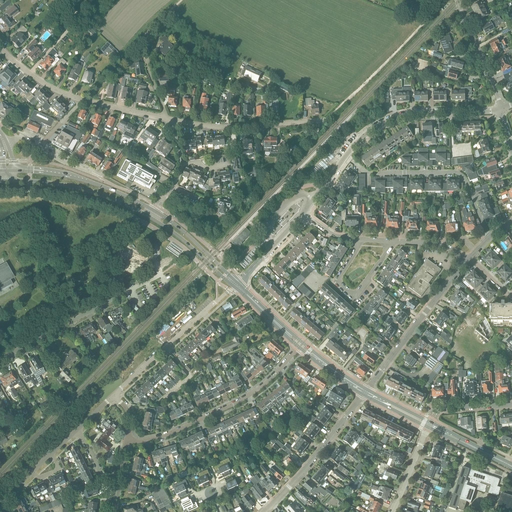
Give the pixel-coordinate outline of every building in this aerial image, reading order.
[(476,13),(485,9),(483,5),(486,4),(484,0),(479,0),(478,1),(479,3),(472,7),(473,10),(474,9),(476,13)] [(14,6),(5,13),(2,16),(4,18),(0,21),(0,29),(3,34),(13,26),(15,24),(13,21),(11,23),(9,20),(11,19),(10,18),(13,16),(13,17),(19,13),(18,12),(19,12),(14,6)] [(487,12),(485,9),(476,13),(478,17),(477,17),(478,20),(489,15),(488,12),(487,12)] [(62,17),(59,14),(52,21),(55,24),(62,17)] [(490,23),(482,27),(485,34),(494,29),(499,26),(498,25),(504,22),(500,14),(496,17),(492,19),(493,21),(490,23)] [(19,33),(17,35),(12,41),(15,44),(14,45),(14,46),(17,48),(18,47),(19,48),(25,41),(22,38),(23,36),(28,30),(23,26),(17,30),(19,33)] [(94,37),(97,34),(90,28),(87,31),(94,37)] [(163,48),(159,51),(163,54),(165,56),(173,46),(169,42),(170,40),(163,34),(159,39),(165,44),(164,45),(163,44),(161,46),(163,48)] [(440,40),(445,54),(453,51),(450,44),(452,43),(449,36),(440,40)] [(507,39),(505,40),(501,42),(499,38),(500,38),(499,37),(496,39),(496,40),(489,43),(492,49),(499,46),(503,44),(506,43),(506,42),(509,41),(507,39)] [(37,43),(34,40),(25,50),(28,53),(29,52),(30,53),(27,56),(33,61),(41,52),(36,47),(35,48),(34,47),(37,43)] [(111,45),(107,42),(100,50),(103,53),(108,48),(111,45)] [(502,52),(499,46),(492,49),(495,55),(502,52)] [(90,54),(83,61),(86,64),(92,57),(90,55),(90,54)] [(504,56),(497,60),(500,66),(510,61),(511,60),(508,54),(504,56)] [(38,66),(42,69),(51,59),(47,56),(38,66)] [(51,59),(42,69),(45,72),(51,65),(53,67),(59,61),(57,58),(56,59),(53,57),(51,59)] [(67,62),(63,59),(58,64),(60,66),(54,72),(60,77),(65,71),(67,69),(64,66),(67,62)] [(438,64),(438,65),(451,69),(452,67),(462,70),(464,64),(449,59),(447,67),(438,64)] [(134,67),(136,76),(143,75),(141,63),(136,64),(136,61),(130,62),(131,68),(134,67)] [(511,65),(510,61),(500,66),(502,69),(501,69),(503,72),(506,70),(506,71),(511,68),(511,67),(511,64),(511,65)] [(72,70),(69,78),(75,80),(77,75),(78,75),(81,67),(75,65),(73,70),(72,70)] [(451,69),(438,65),(437,65),(436,68),(441,70),(444,71),(443,76),(448,78),(456,80),(458,74),(455,73),(456,71),(451,69)] [(248,78),(257,82),(258,80),(260,75),(261,73),(259,72),(254,70),(246,66),(242,75),(248,78)] [(0,78),(3,81),(11,72),(6,68),(2,73),(0,70),(0,78)] [(93,72),(86,70),(83,82),(92,84),(93,81),(91,80),(93,72)] [(16,77),(11,72),(3,81),(8,85),(7,86),(9,88),(14,83),(12,81),(16,77)] [(168,82),(168,72),(159,72),(159,82),(168,82)] [(209,85),(219,88),(220,82),(211,79),(209,85)] [(17,82),(13,87),(17,91),(19,89),(21,92),(28,84),(24,80),(20,85),(17,82)] [(120,86),(120,84),(116,83),(116,86),(110,85),(107,97),(114,98),(116,91),(119,91),(120,86)] [(28,84),(21,92),(26,96),(22,101),(24,103),(27,100),(32,95),(29,93),(33,89),(28,84)] [(141,88),(140,92),(140,91),(137,103),(145,105),(147,93),(144,92),(145,89),(146,89),(146,86),(139,84),(139,88),(141,88)] [(131,90),(123,88),(120,99),(122,100),(123,101),(123,100),(129,101),(131,90)] [(440,93),(440,101),(446,101),(446,95),(449,95),(449,88),(445,89),(444,89),(443,90),(443,92),(440,93)] [(452,101),(458,101),(458,92),(452,92),(452,88),(449,88),(449,95),(452,95),(452,101)] [(458,92),(458,101),(465,101),(464,94),(467,94),(467,96),(471,96),(471,88),(464,88),(464,89),(461,89),(461,92),(458,92)] [(422,102),(428,102),(427,96),(430,96),(430,89),(427,89),(427,90),(424,91),(424,93),(421,93),(421,102),(422,102)] [(433,102),(440,101),(440,93),(433,93),(433,89),(430,89),(430,96),(433,96),(433,102)] [(32,95),(27,100),(29,102),(34,97),(38,101),(45,94),(41,90),(34,97),(32,95)] [(227,105),(230,105),(232,90),(230,90),(229,94),(228,94),(226,102),(220,101),(218,108),(219,108),(218,115),(225,116),(227,106),(227,105)] [(403,94),(402,94),(402,90),(392,90),(392,100),(396,100),(396,103),(403,103),(403,94)] [(403,94),(403,103),(409,102),(409,97),(412,96),(412,90),(409,90),(405,90),(405,94),(403,94)] [(421,102),(421,93),(415,93),(414,90),(412,90),(412,96),(415,96),(415,102),(421,102)] [(169,97),(168,106),(176,107),(177,98),(174,98),(175,93),(170,92),(170,97),(169,97)] [(45,94),(38,101),(43,106),(41,107),(44,109),(48,104),(46,102),(50,98),(45,94)] [(201,99),(202,99),(200,110),(207,111),(208,100),(206,100),(206,95),(205,94),(202,94),(202,97),(201,99)] [(312,106),(312,115),(319,115),(318,106),(315,106),(314,101),(311,101),(311,99),(307,99),(308,107),(312,106)] [(51,107),(55,111),(62,104),(58,100),(51,107)] [(0,116),(1,117),(8,104),(5,102),(3,105),(0,102),(0,116)] [(251,116),(250,109),(254,109),(253,102),(248,102),(248,105),(244,105),(244,107),(244,116),(251,116)] [(8,104),(1,117),(4,119),(4,118),(6,119),(9,115),(13,118),(18,113),(12,110),(13,107),(8,104)] [(58,117),(58,118),(56,121),(58,122),(60,119),(65,115),(62,113),(67,108),(62,104),(55,111),(59,115),(58,117)] [(235,107),(232,107),(232,111),(233,111),(233,116),(239,116),(240,108),(241,108),(241,105),(235,104),(235,107)] [(261,108),(261,106),(256,106),(257,116),(265,116),(264,108),(261,108)] [(26,108),(23,114),(29,117),(32,111),(26,108)] [(78,119),(77,121),(76,122),(79,124),(80,123),(81,119),(82,120),(84,116),(86,117),(87,114),(86,113),(81,110),(77,119),(78,119)] [(29,122),(27,129),(37,133),(40,127),(41,123),(50,128),(54,120),(34,111),(29,122)] [(98,126),(97,126),(101,117),(95,115),(93,120),(92,119),(91,123),(94,124),(93,127),(97,129),(98,126)] [(99,132),(97,137),(100,139),(104,129),(110,131),(112,128),(115,120),(109,118),(108,121),(107,121),(106,124),(104,122),(99,132)] [(122,132),(123,130),(126,124),(121,121),(118,127),(117,130),(122,132)] [(69,122),(67,126),(75,129),(74,130),(76,130),(82,133),(84,130),(80,128),(80,127),(69,122)] [(458,136),(462,136),(461,123),(454,124),(455,126),(453,126),(453,131),(455,131),(455,132),(458,132),(458,133),(458,136)] [(129,133),(132,126),(126,124),(123,130),(124,130),(123,132),(122,134),(124,135),(125,133),(126,131),(129,133)] [(432,135),(432,124),(423,125),(423,131),(425,131),(425,134),(428,134),(428,139),(425,139),(426,142),(431,142),(431,145),(436,145),(435,138),(432,139),(432,135)] [(446,124),(439,124),(439,131),(436,131),(436,137),(440,137),(440,134),(447,134),(446,124)] [(53,143),(55,144),(55,145),(56,145),(60,147),(61,147),(66,150),(71,153),(72,153),(71,153),(72,151),(73,151),(78,141),(82,133),(76,130),(74,130),(68,127),(69,127),(67,130),(64,128),(62,132),(61,132),(60,134),(59,133),(58,135),(57,135),(55,139),(53,143)] [(147,138),(152,132),(147,128),(143,135),(147,138)] [(97,137),(99,132),(97,131),(94,129),(91,135),(97,137)] [(400,144),(409,138),(408,137),(411,135),(407,129),(403,131),(403,130),(395,135),(396,136),(388,142),(387,141),(380,146),(380,147),(373,152),(372,151),(365,156),(365,157),(361,160),(365,166),(368,164),(369,165),(378,159),(377,158),(384,154),(385,155),(393,149),(393,148),(399,143),(400,144)] [(113,130),(108,142),(111,144),(112,142),(113,142),(115,137),(114,137),(116,132),(113,130)] [(152,132),(147,138),(145,142),(147,143),(148,141),(151,143),(152,142),(154,139),(157,135),(157,134),(155,132),(154,133),(153,132),(152,132)] [(87,135),(86,135),(81,142),(84,144),(90,136),(87,135)] [(212,138),(212,136),(206,136),(203,137),(205,146),(208,146),(213,145),(212,138)] [(219,146),(228,145),(227,138),(224,139),(223,136),(218,137),(219,146)] [(205,146),(203,137),(200,137),(194,138),(195,140),(196,148),(202,147),(202,146),(205,146)] [(489,146),(487,142),(489,142),(487,138),(484,139),(484,140),(477,143),(477,144),(479,143),(480,149),(489,146)] [(271,139),(271,151),(280,151),(281,150),(285,149),(285,148),(282,144),(278,146),(276,146),(276,139),(271,139)] [(243,143),(238,143),(238,149),(243,149),(243,150),(243,154),(252,154),(252,150),(252,142),(251,141),(250,141),(249,141),(248,140),(246,140),(245,141),(243,141),(243,143)] [(155,151),(164,157),(166,157),(172,148),(162,141),(155,151)] [(128,150),(130,152),(136,144),(133,142),(128,150)] [(290,155),(299,149),(298,149),(296,145),(287,151),(290,155)] [(480,149),(478,150),(480,157),(483,156),(483,155),(491,152),(489,146),(480,149)] [(81,158),(86,151),(81,147),(78,151),(79,151),(76,155),(79,156),(79,157),(80,158),(81,158)] [(436,154),(432,155),(432,167),(437,167),(437,162),(441,161),(441,148),(436,148),(436,154)] [(441,148),(441,161),(445,161),(445,166),(450,166),(450,154),(446,154),(446,148),(441,148)] [(418,155),(414,155),(414,167),(419,167),(419,162),(423,162),(423,149),(418,149),(418,155)] [(428,149),(423,149),(423,162),(428,162),(428,167),(432,167),(432,155),(428,155),(428,149)] [(152,150),(143,163),(145,164),(156,172),(158,169),(149,163),(149,161),(155,151),(152,150)] [(92,163),(97,156),(99,153),(96,151),(94,154),(92,152),(87,159),(87,160),(88,161),(89,162),(90,161),(92,163)] [(97,156),(92,163),(94,164),(95,166),(96,166),(97,166),(98,166),(102,160),(104,161),(110,153),(107,152),(102,159),(97,156)] [(105,166),(103,169),(104,170),(105,171),(105,172),(107,173),(108,172),(108,173),(112,166),(114,167),(116,164),(117,165),(124,155),(120,153),(114,162),(109,159),(106,162),(107,163),(105,166)] [(414,167),(414,155),(409,155),(408,153),(400,158),(402,162),(402,165),(407,165),(407,166),(410,166),(410,167),(414,167)] [(241,170),(239,159),(240,159),(240,156),(236,156),(236,159),(232,160),(234,171),(236,170),(236,173),(233,174),(234,183),(239,182),(237,175),(238,175),(238,172),(240,172),(241,172),(241,170)] [(482,172),(496,168),(495,165),(497,164),(496,163),(495,161),(496,161),(495,159),(495,158),(490,160),(489,159),(486,161),(487,161),(485,162),(486,166),(481,169),(482,172)] [(164,159),(158,168),(168,175),(175,165),(166,159),(164,159)] [(153,182),(156,177),(151,175),(151,174),(129,162),(129,163),(125,161),(117,176),(127,182),(127,181),(132,183),(133,181),(145,187),(150,189),(152,185),(153,185),(155,183),(153,182)] [(470,164),(461,165),(464,172),(466,171),(470,182),(478,178),(474,167),(471,168),(470,164)] [(189,177),(192,171),(186,168),(182,177),(188,179),(189,177)] [(193,168),(192,171),(189,177),(194,179),(198,171),(193,168)] [(497,171),(496,168),(482,172),(484,176),(490,175),(491,179),(501,176),(500,175),(500,173),(499,173),(499,172),(499,170),(497,171)] [(199,182),(202,175),(203,173),(198,171),(194,179),(193,182),(198,184),(199,182)] [(234,183),(233,176),(230,177),(229,171),(224,172),(225,182),(231,181),(231,184),(234,183)] [(347,172),(343,177),(352,183),(358,176),(352,171),(350,174),(347,172)] [(199,182),(198,184),(204,186),(205,184),(209,186),(210,179),(202,175),(199,182)] [(343,177),(340,182),(347,187),(351,183),(352,183),(343,177)] [(402,182),(398,182),(398,194),(403,194),(403,188),(407,188),(407,192),(407,185),(407,177),(402,177),(402,182)] [(210,179),(209,186),(214,186),(214,188),(220,187),(220,182),(219,182),(218,178),(213,179),(210,179)] [(380,193),(380,182),(376,182),(376,178),(371,178),(371,189),(375,189),(375,193),(380,193)] [(385,182),(380,182),(380,193),(385,194),(385,188),(389,188),(389,178),(385,178),(385,182)] [(393,178),(389,178),(389,188),(393,188),(393,194),(398,194),(398,182),(394,182),(393,178)] [(501,180),(494,183),(495,186),(498,192),(505,189),(505,188),(506,187),(505,183),(503,184),(503,183),(502,183),(501,180)] [(417,191),(416,181),(410,181),(410,185),(407,185),(407,192),(411,192),(411,191),(417,191)] [(426,192),(426,185),(423,185),(423,181),(416,181),(417,191),(422,190),(422,192),(426,192)] [(435,192),(435,181),(429,181),(429,185),(426,185),(426,192),(435,192)] [(441,181),(435,181),(435,192),(444,192),(444,185),(441,185),(441,181)] [(453,192),(453,181),(447,181),(447,185),(444,185),(444,192),(453,192)] [(460,181),(453,181),(453,192),(463,191),(463,184),(460,184),(460,181)] [(347,187),(340,182),(336,187),(339,189),(337,192),(343,196),(345,193),(344,192),(347,187)] [(336,192),(330,201),(328,200),(324,205),(333,212),(335,210),(335,209),(335,208),(333,207),(335,205),(335,204),(336,202),(334,201),(337,198),(342,202),(342,198),(336,192)] [(481,195),(481,198),(480,198),(482,201),(478,202),(480,208),(489,205),(487,199),(488,199),(487,195),(486,193),(485,194),(481,195)] [(219,206),(219,207),(220,207),(221,207),(222,207),(223,206),(225,207),(225,208),(228,209),(230,209),(231,201),(220,199),(219,206)] [(451,201),(442,202),(442,203),(443,217),(446,217),(446,210),(451,209),(451,203),(451,201)] [(333,212),(324,205),(319,212),(322,213),(321,213),(322,214),(321,216),(327,221),(333,212)] [(489,205),(480,208),(483,214),(491,210),(489,205)] [(220,207),(219,207),(221,207),(219,214),(220,214),(222,215),(223,214),(227,215),(228,209),(225,208),(225,207),(223,206),(222,207),(221,207),(220,207)] [(491,210),(483,214),(486,224),(492,222),(490,217),(500,214),(497,208),(491,210)] [(341,218),(341,219),(345,220),(345,227),(352,227),(352,216),(352,217),(346,216),(346,210),(341,210),(341,213),(341,218)] [(419,231),(419,227),(422,225),(420,223),(420,221),(419,221),(418,220),(418,217),(418,215),(417,215),(417,212),(417,211),(417,210),(414,210),(414,211),(414,210),(414,212),(414,214),(414,217),(413,218),(413,222),(413,230),(414,230),(415,232),(417,232),(418,231),(419,231)] [(467,216),(467,214),(466,210),(463,211),(466,223),(464,224),(466,232),(471,230),(468,216),(467,216)] [(468,216),(471,230),(477,228),(475,221),(473,221),(470,213),(467,214),(467,216),(468,216)] [(407,217),(404,217),(403,217),(403,221),(407,222),(406,230),(407,230),(408,231),(410,231),(411,230),(413,230),(413,222),(413,218),(407,217)] [(233,242),(239,247),(240,246),(243,244),(241,242),(250,233),(246,230),(237,240),(236,238),(233,242)] [(305,238),(311,243),(315,239),(309,233),(305,238)] [(305,238),(300,242),(306,248),(311,243),(305,238)] [(300,242),(296,247),(302,253),(306,248),(300,242)] [(339,248),(336,246),(333,244),(331,247),(344,255),(347,250),(340,245),(339,248)] [(296,247),(291,252),(297,257),(299,255),(301,258),(303,256),(304,255),(302,253),(296,247)] [(334,250),(331,254),(328,251),(327,253),(327,254),(330,256),(331,254),(333,256),(341,260),(344,255),(331,247),(330,248),(334,250)] [(400,249),(396,255),(402,260),(408,252),(405,249),(403,252),(400,249)] [(494,250),(492,252),(490,250),(486,254),(488,256),(484,260),(486,262),(486,263),(486,264),(487,265),(487,266),(497,256),(499,254),(494,250)] [(297,257),(291,252),(287,256),(292,262),(297,257)] [(405,262),(402,260),(396,255),(392,260),(398,265),(401,267),(404,263),(407,265),(409,263),(406,260),(405,262)] [(287,256),(282,261),(288,267),(292,262),(287,256)] [(341,260),(333,256),(330,261),(337,266),(341,260)] [(497,256),(487,266),(488,266),(489,267),(490,267),(491,267),(493,269),(497,265),(499,267),(503,262),(497,256)] [(392,260),(388,265),(395,270),(397,267),(400,269),(400,268),(403,271),(405,268),(402,266),(401,267),(398,265),(392,260)] [(416,277),(409,287),(421,297),(428,287),(427,286),(432,279),(433,279),(437,273),(438,274),(441,270),(427,260),(424,264),(415,276),(416,277)] [(288,267),(282,261),(277,266),(283,272),(288,267)] [(337,266),(330,261),(326,267),(334,271),(337,266)] [(503,262),(499,267),(501,269),(497,273),(499,275),(499,276),(499,277),(500,277),(500,278),(510,269),(509,269),(508,270),(504,266),(505,265),(503,262)] [(394,276),(395,274),(396,274),(396,273),(400,276),(401,273),(398,271),(397,272),(395,270),(388,265),(384,271),(391,276),(393,277),(394,276)] [(283,272),(277,266),(273,270),(279,276),(283,272)] [(334,271),(326,267),(323,273),(330,277),(334,271)] [(0,291),(12,284),(10,281),(3,268),(0,269),(0,291)] [(511,271),(510,269),(500,278),(501,278),(501,279),(502,279),(503,279),(504,279),(506,282),(510,277),(511,279),(511,271)] [(384,271),(380,276),(387,281),(391,276),(384,271)] [(470,285),(479,276),(479,275),(479,276),(478,275),(477,275),(477,274),(476,274),(473,272),(469,276),(467,274),(462,280),(464,282),(465,281),(470,285)] [(303,281),(299,276),(292,283),(297,288),(303,281)] [(387,281),(380,276),(376,281),(385,288),(388,284),(392,286),(394,284),(390,281),(389,282),(387,281)] [(479,276),(470,285),(476,291),(480,287),(478,285),(482,281),(480,279),(480,278),(480,277),(479,276)] [(263,287),(269,281),(264,277),(259,283),(263,287)] [(268,292),(274,286),(269,281),(263,287),(268,292)] [(325,295),(330,288),(326,284),(320,290),(325,295)] [(482,289),(480,287),(476,291),(482,298),(492,288),(491,288),(490,287),(489,287),(488,287),(486,285),(482,289)] [(273,297),(279,291),(274,286),(268,292),(273,297)] [(335,293),(330,288),(325,295),(330,299),(335,293)] [(492,288),(482,298),(489,304),(493,300),(491,298),(495,293),(493,291),(493,290),(492,289),(492,288)] [(282,306),(288,300),(285,297),(287,295),(286,294),(289,291),(287,289),(284,292),(285,293),(283,295),(277,301),(282,306)] [(381,290),(377,294),(383,300),(387,295),(381,290)] [(454,295),(460,300),(463,301),(467,296),(464,294),(459,290),(454,295)] [(279,291),(273,297),(277,301),(283,295),(279,291)] [(288,297),(290,298),(291,299),(293,296),(294,296),(295,297),(299,292),(297,291),(293,295),(291,293),(288,297)] [(340,297),(335,293),(330,299),(328,301),(329,302),(331,304),(329,308),(331,310),(334,306),(332,305),(334,303),(340,297)] [(377,294),(372,299),(379,305),(381,302),(382,303),(383,304),(384,304),(387,306),(389,304),(386,301),(385,302),(383,300),(377,294)] [(460,300),(454,295),(450,300),(456,305),(460,300)] [(470,306),(473,308),(478,302),(475,299),(471,296),(469,298),(473,302),(470,306)] [(345,301),(340,297),(334,303),(339,308),(345,301)] [(288,300),(282,306),(287,310),(293,304),(290,302),(292,300),(291,299),(290,298),(288,300)] [(379,305),(372,299),(368,304),(374,310),(379,305)] [(237,306),(233,301),(223,307),(226,312),(237,306)] [(345,301),(339,308),(344,312),(350,306),(345,301)] [(414,301),(413,303),(410,301),(406,305),(413,310),(418,304),(414,301)] [(500,305),(491,305),(491,327),(511,326),(511,304),(505,305),(505,308),(504,308),(504,303),(501,303),(501,308),(500,308),(500,305)] [(368,304),(363,309),(370,315),(374,310),(368,304)] [(350,306),(344,312),(349,316),(355,310),(350,306)] [(113,318),(114,319),(112,321),(115,325),(121,333),(125,329),(119,321),(121,321),(118,315),(123,312),(121,307),(110,313),(113,318)] [(236,318),(237,320),(241,318),(240,316),(246,313),(243,307),(237,311),(235,312),(235,311),(231,313),(232,315),(234,314),(236,318)] [(294,319),(299,313),(294,308),(289,315),(294,319)] [(368,321),(370,319),(371,318),(374,321),(376,319),(373,316),(372,317),(370,315),(363,309),(359,314),(365,320),(366,321),(367,322),(368,321)] [(408,316),(401,311),(397,316),(404,321),(408,316)] [(441,312),(437,317),(444,322),(446,319),(446,320),(449,317),(446,315),(446,316),(441,312)] [(304,317),(299,313),(294,319),(299,324),(304,317)] [(397,316),(395,319),(393,317),(391,319),(387,315),(385,318),(391,324),(394,320),(401,326),(404,321),(397,316)] [(253,321),(249,316),(242,321),(243,321),(239,324),(241,327),(238,330),(239,332),(247,327),(246,326),(253,321)] [(309,322),(304,317),(299,324),(304,328),(309,322)] [(444,322),(437,317),(433,322),(441,328),(443,326),(442,325),(444,322)] [(98,321),(101,326),(104,331),(106,330),(108,333),(115,328),(113,325),(110,326),(107,322),(106,322),(103,318),(101,319),(100,319),(98,320),(98,321)] [(391,324),(385,318),(382,321),(389,326),(385,331),(393,337),(396,332),(393,330),(395,328),(391,324)] [(309,322),(304,328),(309,332),(314,326),(309,322)] [(96,332),(96,331),(95,329),(92,325),(91,325),(91,324),(88,326),(86,328),(93,340),(93,341),(96,339),(94,336),(94,337),(92,334),(96,332)] [(206,330),(211,335),(215,331),(210,326),(206,330)] [(314,326),(309,332),(314,337),(319,330),(314,326)] [(336,333),(341,328),(338,326),(331,334),(327,339),(330,341),(326,346),(330,350),(336,344),(337,342),(339,340),(337,338),(339,335),(336,333)] [(221,327),(218,329),(224,335),(227,333),(221,327)] [(81,330),(80,331),(81,334),(80,335),(82,339),(88,336),(91,342),(93,340),(86,328),(84,329),(83,328),(81,330)] [(439,336),(437,335),(429,329),(424,334),(428,337),(426,339),(433,344),(437,338),(439,336)] [(206,330),(201,334),(206,339),(211,335),(206,330)] [(319,330),(314,337),(319,341),(325,335),(319,330)] [(349,337),(350,336),(352,334),(347,330),(343,335),(346,337),(341,343),(343,344),(349,337)] [(449,339),(451,337),(451,336),(444,330),(442,333),(449,339)] [(385,331),(383,334),(381,334),(380,334),(377,337),(383,341),(385,338),(389,341),(393,337),(385,331)] [(441,334),(442,334),(440,337),(443,339),(443,340),(451,346),(452,342),(449,339),(442,333),(441,334)] [(109,344),(113,341),(108,334),(104,336),(109,344)] [(201,334),(197,338),(202,344),(206,339),(201,334)] [(234,342),(221,347),(224,353),(241,346),(238,340),(239,340),(238,335),(232,338),(234,342)] [(510,347),(511,344),(511,336),(509,339),(507,337),(502,342),(506,346),(507,345),(510,347)] [(201,344),(202,344),(197,338),(192,342),(197,348),(199,346),(202,348),(204,347),(201,344)] [(416,345),(423,350),(425,347),(427,349),(429,347),(434,351),(435,348),(428,343),(427,345),(420,340),(416,345)] [(278,346),(274,341),(272,344),(270,342),(265,347),(268,349),(269,347),(273,351),(278,346)] [(192,342),(188,346),(193,352),(197,348),(192,342)] [(378,351),(380,352),(382,353),(382,352),(386,347),(382,344),(380,343),(377,346),(373,343),(372,345),(371,346),(367,343),(365,346),(370,350),(373,352),(374,352),(376,354),(378,351)] [(336,344),(330,350),(335,354),(340,348),(336,344)] [(423,350),(416,345),(412,350),(419,355),(423,350)] [(188,346),(183,351),(188,356),(193,352),(188,346)] [(269,356),(267,355),(265,357),(270,361),(274,356),(276,358),(283,350),(278,346),(273,351),(271,354),(269,356)] [(373,352),(370,350),(365,346),(362,350),(367,353),(370,355),(373,352)] [(433,371),(437,374),(438,374),(445,362),(448,353),(438,347),(431,357),(431,356),(425,363),(424,365),(433,371)] [(340,348),(335,354),(339,358),(346,350),(343,348),(342,349),(340,348)] [(62,371),(77,356),(71,350),(68,353),(66,351),(64,354),(66,355),(58,363),(60,366),(59,367),(62,371)] [(346,350),(339,358),(344,362),(350,355),(347,354),(349,352),(346,350)] [(188,356),(183,351),(178,355),(180,357),(178,359),(180,361),(182,359),(184,361),(185,359),(187,361),(188,360),(190,359),(188,356)] [(370,355),(367,353),(362,358),(365,361),(366,360),(372,365),(376,359),(370,355)] [(259,358),(257,358),(255,355),(253,356),(255,359),(264,370),(269,366),(267,363),(269,361),(270,361),(265,357),(264,357),(260,360),(259,358)] [(414,365),(417,361),(409,355),(404,362),(406,363),(405,364),(408,366),(409,367),(411,368),(414,365)] [(34,360),(30,362),(33,367),(36,372),(33,374),(35,377),(38,375),(41,373),(40,370),(43,368),(41,365),(40,365),(38,362),(39,361),(37,357),(33,359),(34,360)] [(264,370),(255,359),(253,361),(256,364),(253,366),(254,368),(259,374),(264,370)] [(172,361),(167,365),(172,371),(177,366),(172,361)] [(305,368),(300,364),(296,370),(301,374),(305,368)] [(19,370),(18,371),(20,374),(21,374),(24,379),(23,379),(26,384),(31,381),(34,386),(39,383),(37,380),(36,380),(35,377),(33,374),(32,372),(29,374),(24,365),(18,369),(19,370)] [(172,371),(167,365),(162,369),(168,375),(172,371)] [(503,365),(495,366),(496,380),(496,381),(501,380),(501,386),(499,386),(499,394),(505,393),(504,378),(503,365)] [(247,366),(245,367),(255,378),(259,374),(254,368),(252,370),(250,368),(249,369),(247,366)] [(365,368),(362,366),(357,372),(363,377),(367,372),(364,369),(365,368)] [(255,378),(245,367),(243,369),(248,374),(245,376),(250,382),(255,378)] [(308,376),(311,372),(305,368),(301,374),(299,377),(301,378),(303,375),(306,378),(303,381),(307,383),(310,378),(308,376)] [(168,375),(162,369),(158,373),(163,379),(168,375)] [(64,370),(60,374),(69,383),(73,378),(64,370)] [(9,374),(6,376),(13,387),(15,385),(18,384),(20,387),(23,386),(19,379),(16,380),(16,379),(13,375),(14,374),(13,373),(12,373),(12,372),(11,373),(11,372),(8,374),(9,374)] [(158,373),(153,378),(158,384),(163,379),(158,373)] [(232,379),(230,373),(227,374),(229,378),(229,377),(231,380),(230,381),(231,383),(228,385),(231,391),(237,389),(232,379)] [(474,396),(478,395),(478,391),(478,385),(481,385),(481,375),(476,375),(476,381),(477,381),(477,383),(469,384),(467,384),(465,384),(465,396),(469,396),(470,396),(470,397),(474,396)] [(1,378),(1,379),(4,384),(3,384),(4,386),(5,385),(6,387),(9,385),(11,389),(10,389),(11,391),(15,398),(18,396),(13,387),(6,376),(4,377),(4,376),(1,378)] [(238,376),(232,379),(237,389),(243,386),(238,376)] [(318,386),(322,379),(317,376),(313,383),(318,386)] [(392,388),(395,381),(389,377),(385,385),(392,388)] [(458,381),(456,381),(456,380),(452,380),(452,381),(451,381),(451,390),(452,394),(452,396),(453,396),(453,397),(456,397),(457,396),(457,390),(460,390),(460,383),(461,383),(462,377),(458,377),(458,379),(458,381)] [(153,378),(149,382),(154,388),(158,384),(153,378)] [(328,383),(322,379),(318,386),(320,387),(319,389),(324,392),(327,386),(326,386),(328,383)] [(221,384),(223,387),(226,394),(231,391),(228,385),(225,386),(224,383),(223,383),(222,380),(220,381),(221,384)] [(395,381),(392,388),(398,391),(401,384),(395,381)] [(154,388),(149,382),(144,386),(150,392),(154,388)] [(487,382),(481,382),(482,385),(482,388),(484,388),(484,393),(485,393),(485,394),(487,394),(487,393),(490,393),(490,388),(490,383),(489,383),(489,382),(487,382)] [(287,383),(281,387),(290,397),(289,395),(293,391),(287,383)] [(401,384),(398,391),(404,394),(407,387),(401,384)] [(214,392),(212,389),(211,385),(207,387),(208,391),(210,390),(212,392),(215,399),(220,397),(217,390),(214,392)] [(144,386),(140,390),(145,396),(150,392),(144,386)] [(209,402),(206,395),(205,392),(201,394),(200,391),(197,387),(196,388),(197,391),(204,404),(209,402)] [(226,394),(223,387),(217,390),(220,397),(226,394)] [(290,397),(281,387),(277,391),(285,401),(288,398),(288,399),(290,397)] [(413,390),(407,387),(404,394),(409,397),(413,390)] [(198,407),(204,404),(197,391),(196,388),(194,389),(195,392),(197,396),(194,398),(195,400),(198,407)] [(339,394),(341,391),(337,388),(336,389),(335,388),(329,398),(327,401),(324,399),(322,403),(325,405),(326,403),(332,406),(334,404),(335,402),(340,394),(339,394)] [(147,398),(145,396),(140,390),(135,394),(140,400),(140,403),(147,404),(147,398)] [(302,397),(300,394),(296,390),(294,392),(297,396),(300,399),(302,397)] [(419,393),(413,390),(409,397),(415,400),(419,393)] [(277,391),(272,395),(280,405),(282,404),(282,403),(285,401),(277,391)] [(334,404),(332,406),(333,406),(334,404),(335,403),(340,405),(345,397),(344,396),(345,393),(341,391),(339,394),(340,394),(335,402),(334,404)] [(215,399),(212,392),(206,395),(209,402),(215,399)] [(425,396),(419,393),(415,400),(422,403),(425,396)] [(280,405),(272,395),(267,398),(272,404),(275,402),(276,404),(276,403),(279,407),(280,405)] [(267,398),(262,402),(269,410),(273,407),(272,404),(267,398)] [(183,401),(186,407),(189,413),(195,411),(193,407),(194,407),(193,403),(192,404),(188,406),(184,399),(183,400),(183,401)] [(184,408),(180,409),(183,416),(189,413),(183,401),(181,401),(184,408)] [(258,406),(262,412),(264,414),(267,412),(269,414),(271,413),(269,410),(262,402),(258,406)] [(180,409),(177,411),(176,408),(175,408),(173,403),(171,404),(172,406),(177,419),(183,416),(180,409)] [(171,410),(173,413),(169,415),(172,421),(177,419),(172,406),(170,407),(171,410)] [(292,409),(299,416),(301,414),(295,407),(292,409)] [(255,420),(254,419),(253,417),(255,416),(259,415),(255,408),(252,410),(253,410),(247,413),(253,425),(254,427),(256,426),(253,421),(255,420)] [(324,409),(320,415),(328,421),(332,416),(329,413),(328,412),(324,409)] [(367,422),(371,414),(365,411),(361,419),(367,422)] [(150,414),(147,413),(145,420),(161,424),(159,423),(159,421),(156,420),(153,419),(155,413),(151,412),(150,414)] [(253,425),(247,413),(241,415),(244,422),(248,421),(248,422),(249,423),(249,422),(251,426),(253,425)] [(371,414),(367,422),(373,425),(377,417),(371,414)] [(241,415),(236,418),(239,425),(244,422),(241,415)] [(320,415),(316,419),(320,422),(319,423),(321,424),(321,423),(324,426),(328,421),(320,415)] [(509,425),(508,415),(504,415),(504,416),(500,416),(501,425),(509,425)] [(377,417),(373,425),(379,428),(383,420),(377,417)] [(487,429),(486,425),(486,417),(477,418),(478,429),(487,429)] [(240,427),(239,425),(236,418),(230,421),(233,427),(234,429),(238,428),(239,431),(242,430),(240,427)] [(470,418),(464,419),(465,422),(462,422),(462,427),(471,426),(470,418)] [(107,419),(105,422),(104,422),(103,422),(102,423),(102,424),(103,425),(102,425),(107,429),(103,434),(108,437),(112,433),(117,427),(107,419)] [(146,430),(150,431),(152,432),(152,430),(152,428),(151,428),(152,424),(155,425),(154,426),(154,427),(156,427),(156,430),(159,430),(160,427),(161,424),(145,420),(143,427),(145,427),(145,429),(146,430)] [(383,420),(379,428),(385,431),(389,423),(383,420)] [(233,427),(230,421),(225,423),(228,430),(230,435),(232,434),(231,431),(232,431),(230,428),(233,427)] [(225,423),(219,426),(222,432),(224,436),(227,434),(228,437),(230,435),(228,430),(225,423)] [(395,426),(389,423),(385,431),(391,434),(395,426)] [(312,424),(308,429),(316,436),(320,430),(317,428),(318,427),(316,426),(316,427),(312,424)] [(222,432),(219,426),(213,428),(219,440),(221,439),(220,437),(224,436),(222,432)] [(395,426),(391,434),(397,437),(401,429),(395,426)] [(219,440),(213,428),(208,431),(211,438),(208,439),(211,446),(214,444),(212,440),(216,438),(217,441),(219,440)] [(308,429),(304,434),(308,437),(309,438),(312,440),(316,436),(308,429)] [(401,429),(397,437),(403,440),(407,432),(401,429)] [(13,437),(9,430),(4,435),(4,436),(7,441),(13,437)] [(297,444),(305,450),(309,445),(306,442),(305,441),(304,441),(301,439),(300,438),(302,436),(296,431),(294,434),(298,438),(295,443),(297,444)] [(350,431),(347,436),(359,445),(359,444),(363,440),(359,437),(360,436),(354,432),(354,433),(351,431),(351,432),(350,431)] [(413,435),(407,432),(403,440),(409,444),(413,435)] [(205,439),(202,433),(196,435),(203,449),(205,448),(203,444),(207,442),(206,442),(205,439)] [(108,437),(103,434),(96,444),(100,447),(101,446),(108,451),(111,447),(104,442),(108,437)] [(196,435),(191,438),(196,450),(200,448),(203,453),(204,452),(203,449),(196,435)] [(511,435),(510,440),(503,436),(499,444),(510,448),(511,443),(511,435)] [(359,445),(347,436),(344,440),(344,441),(351,447),(351,448),(354,450),(359,445)] [(191,438),(185,441),(192,455),(191,452),(196,450),(191,438)] [(290,451),(285,447),(278,441),(277,442),(274,439),(273,440),(271,438),(267,441),(270,444),(271,443),(274,445),(273,446),(278,452),(281,449),(290,455),(292,453),(290,451)] [(192,455),(185,441),(179,443),(182,450),(185,448),(187,451),(189,454),(190,456),(192,455)] [(297,444),(293,449),(296,451),(296,452),(298,453),(298,452),(301,455),(305,450),(297,444)] [(176,446),(170,448),(172,455),(173,457),(174,461),(175,464),(177,463),(176,460),(175,457),(179,456),(179,455),(181,454),(180,452),(178,453),(176,446)] [(433,452),(443,455),(445,449),(435,447),(433,452)] [(172,455),(170,448),(164,450),(166,457),(172,455)] [(73,458),(80,454),(77,449),(70,452),(73,458)] [(343,453),(338,449),(337,450),(336,450),(334,452),(335,453),(334,454),(341,459),(343,461),(346,457),(347,455),(346,454),(343,452),(343,453)] [(374,449),(373,452),(376,454),(386,458),(388,455),(378,451),(374,449)] [(164,450),(158,452),(162,464),(164,463),(168,462),(166,457),(164,450)] [(393,451),(391,456),(404,461),(406,456),(399,453),(398,454),(393,451)] [(162,464),(158,452),(152,454),(154,461),(155,461),(155,463),(159,462),(160,465),(162,465),(162,464)] [(443,455),(433,452),(432,458),(442,461),(446,461),(447,456),(443,455)] [(341,459),(334,454),(333,453),(331,456),(331,457),(330,458),(338,465),(340,462),(339,462),(341,459)] [(82,460),(80,454),(73,458),(75,463),(82,460)] [(356,457),(352,454),(350,456),(357,462),(359,460),(356,457)] [(286,459),(283,463),(288,467),(290,465),(292,466),(293,466),(295,464),(294,464),(296,461),(291,457),(290,457),(289,456),(286,459)] [(389,459),(392,460),(391,464),(394,465),(394,463),(402,466),(404,461),(391,456),(390,456),(389,459)] [(143,460),(136,458),(135,465),(142,467),(144,467),(145,465),(142,464),(143,460)] [(221,475),(222,474),(223,478),(231,474),(229,471),(230,470),(228,466),(231,464),(229,459),(220,463),(220,464),(213,467),(215,472),(219,471),(221,475)] [(85,465),(82,460),(75,463),(78,469),(85,465)] [(359,472),(364,466),(360,463),(355,469),(359,472)] [(383,475),(384,471),(385,471),(387,472),(387,473),(386,476),(384,475),(382,479),(387,481),(388,477),(396,480),(398,474),(387,470),(389,466),(384,464),(384,465),(381,463),(378,473),(383,475)] [(260,467),(266,474),(269,471),(263,464),(260,467)] [(325,464),(321,469),(328,475),(332,470),(325,464)] [(88,471),(85,465),(78,469),(81,474),(88,471)] [(142,467),(135,465),(133,471),(140,473),(141,469),(144,470),(144,469),(148,470),(148,468),(144,467),(142,467)] [(269,470),(269,471),(274,475),(275,476),(281,481),(285,476),(281,473),(283,472),(284,472),(276,465),(274,467),(273,466),(274,467),(270,471),(269,470)] [(430,465),(427,471),(437,475),(440,469),(437,468),(430,465)] [(346,476),(349,472),(340,466),(337,469),(341,473),(342,472),(346,476)] [(469,470),(463,468),(449,508),(456,511),(457,507),(459,508),(458,510),(464,511),(467,502),(464,501),(465,499),(466,498),(467,498),(468,497),(469,496),(469,495),(469,494),(469,493),(469,492),(469,491),(468,491),(468,490),(467,490),(468,487),(489,494),(498,497),(499,492),(502,493),(503,489),(500,488),(497,487),(499,480),(469,470)] [(328,475),(321,469),(317,474),(324,479),(328,475)] [(343,481),(346,477),(336,469),(333,473),(343,481)] [(211,477),(207,470),(198,474),(200,479),(197,481),(199,486),(203,485),(204,487),(209,485),(208,482),(209,482),(207,479),(211,477)] [(82,481),(84,480),(91,476),(88,471),(81,474),(79,475),(82,481)] [(427,471),(424,477),(431,480),(430,483),(438,486),(439,483),(432,480),(433,477),(439,479),(440,476),(437,475),(427,471)] [(65,484),(64,481),(60,474),(54,477),(58,484),(59,487),(65,484)] [(317,474),(315,476),(314,475),(312,478),(313,479),(319,485),(319,484),(322,487),(326,482),(324,479),(317,474)] [(361,483),(365,476),(361,474),(357,481),(361,483)] [(93,482),(91,476),(84,480),(86,485),(93,482)] [(272,490),(273,489),(265,479),(263,477),(259,480),(256,476),(254,478),(256,481),(260,486),(262,485),(268,492),(269,492),(270,492),(272,490)] [(269,476),(265,479),(273,489),(273,488),(274,489),(276,488),(275,487),(277,485),(272,478),(271,479),(269,476)] [(58,484),(54,477),(48,480),(53,490),(59,487),(58,484)] [(232,478),(225,481),(227,484),(226,485),(228,489),(224,490),(227,495),(236,491),(235,487),(238,486),(235,480),(234,481),(232,478)] [(131,480),(129,487),(137,489),(139,489),(143,490),(144,490),(147,491),(147,489),(140,487),(141,482),(131,480)] [(188,485),(185,480),(176,485),(177,488),(174,489),(177,495),(178,495),(180,498),(187,495),(185,491),(186,491),(184,487),(188,485)] [(260,486),(256,481),(253,484),(256,487),(258,489),(256,491),(258,493),(255,496),(260,502),(265,498),(260,492),(262,489),(260,486)] [(304,486),(310,492),(308,494),(311,497),(312,498),(314,496),(316,493),(318,495),(319,493),(325,498),(328,494),(330,495),(333,492),(328,489),(326,492),(319,487),(317,490),(315,488),(312,485),(312,486),(308,482),(304,486)] [(37,486),(40,493),(42,496),(47,493),(47,492),(46,490),(43,483),(37,486)] [(511,511),(511,483),(510,483),(506,496),(501,494),(496,511),(497,511),(511,511)] [(432,488),(429,487),(422,484),(419,490),(427,493),(429,494),(432,488)] [(40,493),(37,486),(34,488),(34,487),(32,488),(32,489),(31,489),(32,490),(30,491),(33,497),(35,496),(36,500),(42,496),(40,493)] [(374,486),(373,489),(377,491),(378,492),(389,496),(392,491),(384,488),(381,487),(380,488),(379,488),(374,486)] [(137,489),(129,487),(128,493),(136,495),(137,489)] [(87,490),(83,492),(86,499),(98,495),(97,493),(98,493),(96,488),(89,491),(88,491),(87,490)] [(159,509),(160,509),(171,504),(164,488),(157,491),(152,494),(154,499),(159,509)] [(305,506),(308,502),(312,505),(316,501),(312,498),(311,497),(309,499),(307,496),(301,490),(296,495),(295,496),(305,506)] [(431,502),(428,501),(430,495),(429,494),(427,493),(419,490),(416,496),(424,500),(426,500),(425,504),(430,506),(431,502)] [(377,491),(375,497),(380,499),(380,498),(387,501),(390,496),(389,496),(378,492),(377,491)] [(246,509),(248,507),(250,510),(255,506),(250,500),(249,500),(246,497),(243,499),(246,503),(243,505),(246,509)] [(21,502),(14,505),(17,511),(27,506),(23,498),(20,500),(21,502)] [(188,498),(181,501),(182,504),(181,505),(184,511),(187,509),(188,511),(189,511),(198,508),(196,503),(193,504),(191,500),(190,501),(188,498)] [(370,502),(369,506),(372,507),(379,510),(381,505),(374,502),(373,504),(370,502)] [(416,511),(418,510),(419,505),(416,504),(415,504),(409,502),(408,507),(414,509),(413,511),(416,511)]
